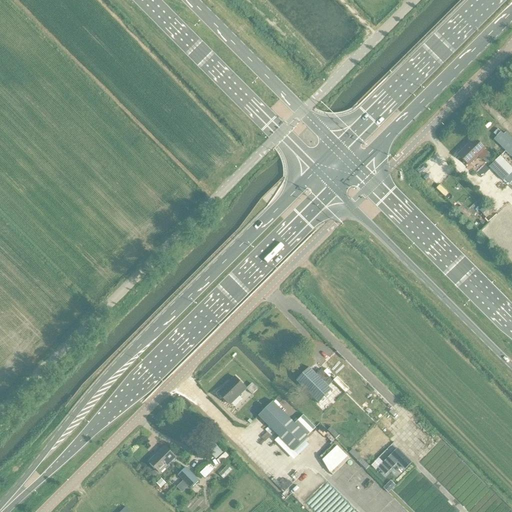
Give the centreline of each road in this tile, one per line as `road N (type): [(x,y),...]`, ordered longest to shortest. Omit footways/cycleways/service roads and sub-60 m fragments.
road 1 (secondary): [(315,170),(108,375),(8,504)]
road 2 (secondary): [(8,504),(334,189)]
road 3 (unclassified): [(44,511),(350,206)]
road 4 (unclassified): [(0,411),(279,134)]
road 5 (secondary): [(350,206),(511,367)]
road 6 (secondary): [(357,167),(511,15)]
road 7 (secondary): [(486,0),(337,149)]
road 8 (secondary): [(511,326),(373,183)]
road 9 (unclassified): [(373,183),(511,45)]
road 10 (tertiary): [(145,0),(279,134)]
road 11 (unclassified): [(301,112),(412,0)]
road 12 (tertiary): [(301,112),(193,0)]
